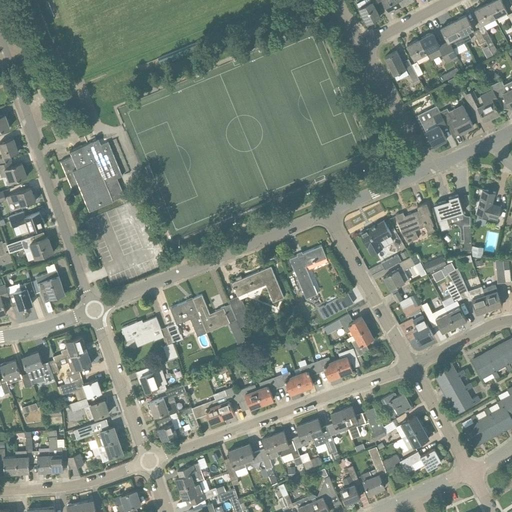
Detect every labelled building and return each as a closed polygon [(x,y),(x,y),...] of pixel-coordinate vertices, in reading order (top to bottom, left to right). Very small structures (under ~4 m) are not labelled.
[(379,3),(378,2),(376,0),(374,0),(372,2),(370,0),(364,0),(357,4),(359,9),(367,23),(380,16),(374,6),(379,3)] [(376,0),(378,2),(380,0),(381,0),(388,12),(401,5),(397,0),(376,0)] [(507,12),(500,0),(494,0),(487,4),(494,18),(507,12)] [(479,29),(485,40),(493,55),(498,53),(486,30),(497,24),(494,18),(487,4),(474,10),(482,25),(482,24),(484,27),(479,29)] [(466,15),(453,21),(464,42),(471,39),(468,32),(473,29),(466,15)] [(451,58),(456,55),(453,48),(464,43),(453,21),(441,28),(448,41),(443,44),(451,58)] [(480,43),(485,40),(479,29),(474,32),(480,43)] [(451,58),(443,44),(439,46),(432,32),(419,39),(427,53),(430,60),(442,54),(445,61),(451,58)] [(161,65),(167,63),(207,46),(206,43),(205,39),(158,59),(161,65)] [(414,60),(427,53),(419,39),(407,45),(414,60)] [(406,68),(396,51),(384,57),(394,75),(406,68)] [(417,62),(411,64),(413,69),(417,76),(423,73),(417,62)] [(407,72),(408,74),(413,83),(419,80),(417,76),(413,69),(407,72)] [(499,76),(494,72),(490,77),(496,81),(499,76)] [(445,73),(439,76),(443,83),(448,80),(445,73)] [(498,100),(505,97),(510,108),(511,106),(511,89),(507,92),(503,85),(501,80),(491,85),(493,89),(498,100)] [(480,96),(484,104),(481,105),(473,90),(467,93),(465,89),(462,90),(468,102),(476,119),(482,116),(484,121),(499,113),(495,105),(494,105),(493,103),(498,100),(493,89),(480,96)] [(440,112),(447,125),(448,125),(454,137),(461,134),(460,133),(473,126),(463,105),(453,109),(449,111),(447,108),(439,111),(440,112)] [(433,146),(446,139),(441,129),(447,125),(440,112),(434,115),(435,117),(421,123),(433,146)] [(5,114),(0,115),(0,130),(10,127),(5,114)] [(18,152),(13,138),(0,142),(0,146),(3,156),(0,157),(0,164),(11,160),(9,155),(18,152)] [(108,142),(107,142),(98,146),(96,139),(92,140),(93,141),(82,146),(84,151),(60,161),(67,177),(68,181),(75,197),(83,194),(89,210),(113,201),(113,200),(124,195),(117,177),(115,178),(108,163),(115,160),(108,142)] [(11,160),(0,164),(0,172),(2,177),(7,175),(9,182),(27,176),(23,165),(16,167),(15,165),(12,166),(11,160)] [(36,201),(31,187),(12,194),(7,196),(9,203),(12,202),(14,208),(21,206),(36,201)] [(495,192),(482,189),(476,213),(497,219),(497,220),(498,220),(502,206),(501,205),(501,207),(492,205),(495,192)] [(463,212),(458,195),(449,198),(449,200),(434,205),(441,227),(442,231),(450,228),(449,225),(451,224),(452,224),(452,222),(450,222),(449,219),(457,217),(456,214),(463,212)] [(415,231),(426,226),(427,231),(433,229),(432,225),(433,225),(429,215),(431,214),(426,203),(417,206),(419,211),(405,217),(403,212),(395,215),(403,236),(405,235),(407,242),(418,238),(415,231)] [(30,231),(44,226),(39,212),(25,217),(23,211),(9,216),(13,227),(19,225),(21,234),(30,231)] [(382,248),(379,241),(391,234),(385,223),(376,227),(375,225),(360,233),(367,247),(368,247),(372,254),(382,248)] [(471,255),(471,238),(470,229),(470,224),(463,225),(464,255),(471,255)] [(31,246),(35,258),(53,252),(48,237),(36,241),(33,235),(21,240),(24,249),(31,246)] [(321,245),(289,258),(305,298),(317,294),(305,264),(326,256),(321,245)] [(471,250),(471,255),(471,257),(482,258),(483,248),(472,246),(471,250)] [(403,260),(409,257),(405,251),(400,254),(403,260)] [(415,265),(421,262),(416,253),(410,257),(415,265)] [(398,254),(381,263),(385,270),(395,264),(401,261),(398,254)] [(443,256),(424,264),(427,272),(446,265),(443,256)] [(408,279),(406,273),(404,270),(415,265),(410,257),(409,257),(403,260),(399,262),(401,267),(383,277),(391,290),(404,283),(403,281),(408,279)] [(503,269),(504,269),(503,260),(495,260),(497,282),(504,282),(503,269)] [(284,298),(271,266),(242,278),(241,275),(235,277),(237,280),(232,282),(237,296),(247,292),(246,289),(264,282),(273,302),(284,298)] [(471,299),(476,314),(482,312),(489,309),(482,289),(481,286),(468,291),(457,267),(452,270),(448,272),(451,279),(451,280),(461,298),(466,296),(469,300),(471,299)] [(424,268),(418,271),(421,277),(427,274),(424,268)] [(65,293),(58,275),(56,270),(36,277),(38,283),(32,285),(35,293),(41,291),(44,300),(65,293)] [(454,301),(444,306),(454,326),(461,323),(467,320),(457,301),(461,298),(451,280),(446,282),(448,286),(446,287),(454,301)] [(35,293),(32,285),(31,281),(20,286),(21,290),(14,293),(19,309),(32,304),(30,296),(36,294),(35,293)] [(482,289),(489,309),(496,307),(502,305),(495,284),(482,289)] [(2,300),(9,297),(5,285),(0,286),(0,315),(6,313),(3,305),(4,305),(2,300)] [(348,293),(339,297),(335,300),(341,310),(353,303),(348,293)] [(421,303),(416,293),(410,296),(415,307),(421,303)] [(202,295),(193,299),(205,329),(227,319),(238,345),(245,341),(240,328),(230,304),(215,310),(215,311),(210,314),(202,295)] [(177,324),(190,318),(197,336),(207,332),(205,329),(193,299),(170,308),(174,317),(177,324)] [(230,304),(240,328),(246,325),(247,311),(242,301),(240,300),(230,304)] [(432,313),(427,302),(421,304),(433,326),(438,324),(442,333),(448,330),(448,329),(454,326),(444,306),(432,313)] [(420,343),(433,337),(421,311),(413,315),(420,328),(413,331),(420,343)] [(327,333),(342,324),(347,332),(351,330),(354,335),(367,327),(361,316),(352,321),(348,314),(339,319),(324,328),(327,333)] [(121,328),(127,340),(135,337),(138,346),(154,339),(151,331),(160,328),(156,317),(138,324),(137,321),(121,328)] [(176,324),(167,327),(173,343),(183,339),(176,324)] [(178,357),(173,343),(167,327),(161,329),(166,345),(165,346),(170,360),(178,357)] [(360,355),(369,351),(365,343),(373,338),(367,327),(354,335),(357,339),(352,342),(360,355)] [(66,341),(68,348),(61,350),(62,353),(53,356),(54,359),(48,361),(52,372),(53,373),(59,371),(56,362),(59,361),(59,359),(66,357),(86,350),(82,336),(66,341)] [(511,338),(506,342),(504,344),(503,343),(498,345),(499,346),(508,363),(511,360),(511,337),(511,338)] [(296,347),(293,339),(285,342),(288,350),(296,347)] [(495,370),(496,370),(504,365),(508,371),(511,369),(508,363),(499,346),(490,351),(490,350),(485,352),(486,353),(495,370)] [(245,347),(238,349),(241,356),(248,353),(245,347)] [(354,367),(360,365),(357,358),(356,357),(353,348),(339,353),(341,358),(335,360),(341,374),(352,370),(350,364),(352,363),(354,367)] [(68,378),(70,382),(70,383),(82,378),(79,368),(91,364),(86,350),(66,357),(71,371),(66,372),(68,376),(68,378)] [(52,372),(48,361),(43,363),(38,351),(22,357),(28,373),(32,385),(34,384),(33,381),(39,378),(35,367),(39,365),(42,375),(43,375),(45,382),(54,379),(52,372)] [(495,370),(486,353),(477,358),(477,357),(472,360),(482,378),(491,372),(495,378),(499,376),(496,370),(495,370)] [(322,359),(314,362),(317,372),(325,369),(329,379),(341,374),(335,360),(330,362),(328,357),(322,359)] [(1,367),(5,379),(20,374),(15,360),(1,365),(1,367)] [(235,364),(237,370),(244,368),(241,361),(235,364)] [(310,375),(317,372),(314,362),(299,368),(301,373),(296,375),(301,389),(313,384),(310,375)] [(165,390),(159,374),(164,372),(160,363),(139,371),(141,376),(140,377),(145,392),(156,388),(158,393),(165,390)] [(437,377),(442,386),(459,376),(459,377),(464,374),(462,370),(457,373),(451,363),(434,373),(436,378),(437,377)] [(0,385),(1,385),(5,394),(10,392),(7,384),(5,379),(1,367),(0,367),(0,385)] [(272,371),(275,377),(274,377),(278,387),(286,384),(290,393),(301,389),(296,375),(291,376),(289,372),(282,374),(280,368),(272,371)] [(22,378),(25,388),(32,385),(28,373),(21,375),(22,378)] [(445,390),(449,399),(466,390),(472,387),(470,383),(464,386),(459,377),(459,376),(442,386),(441,386),(444,391),(445,390)] [(262,387),(256,389),(262,404),(273,399),(270,390),(278,387),(274,377),(260,383),(262,387)] [(70,383),(70,382),(65,384),(59,386),(62,395),(75,390),(85,387),(88,397),(102,392),(101,392),(97,380),(97,379),(84,383),(82,378),(70,383)] [(175,403),(173,396),(186,392),(183,384),(165,391),(167,397),(150,403),(154,416),(168,411),(166,406),(175,403)] [(235,392),(239,401),(246,398),(250,408),(262,404),(256,389),(254,385),(250,386),(236,392),(235,392)] [(216,399),(218,404),(223,418),(234,414),(231,404),(239,401),(235,392),(236,392),(234,386),(224,389),(224,390),(214,394),(216,399)] [(511,396),(501,401),(511,418),(511,417),(511,389),(511,388),(507,390),(511,396)] [(471,399),(466,390),(449,399),(448,399),(451,404),(452,403),(457,412),(456,413),(479,400),(477,396),(471,399)] [(412,409),(410,406),(412,405),(411,405),(404,392),(395,397),(393,393),(394,393),(394,392),(381,399),(384,405),(385,405),(392,416),(403,410),(405,413),(412,409)] [(89,405),(86,398),(70,404),(72,411),(85,407),(89,405)] [(211,422),(223,418),(218,404),(216,399),(196,407),(199,416),(207,413),(211,422)] [(104,400),(91,404),(96,418),(109,413),(104,400)] [(511,419),(511,418),(501,401),(497,403),(500,409),(491,414),(500,430),(500,431),(505,429),(504,428),(511,423),(511,419)] [(36,402),(22,407),(24,413),(38,408),(36,402)] [(347,424),(352,438),(360,435),(357,426),(366,423),(362,412),(355,415),(352,406),(351,406),(341,410),(346,424),(347,424)] [(53,416),(62,415),(61,407),(52,408),(53,416)] [(199,427),(195,417),(192,407),(183,410),(191,430),(199,427)] [(379,416),(376,417),(373,408),(365,411),(373,432),(382,426),(383,426),(379,416)] [(491,435),(500,430),(491,414),(488,408),(484,410),(487,416),(478,421),(487,438),(487,439),(492,436),(491,435)] [(341,426),(346,424),(341,410),(331,414),(331,413),(330,414),(334,423),(328,425),(332,435),(339,433),(343,431),(341,426)] [(402,437),(422,426),(422,425),(420,420),(419,421),(416,415),(401,423),(401,424),(396,427),(402,437)] [(478,442),(487,438),(478,421),(475,416),(471,418),(474,423),(464,428),(474,446),(479,443),(478,442)] [(331,435),(332,435),(328,425),(321,428),(318,418),(317,419),(307,423),(312,437),(316,446),(325,443),(329,454),(330,454),(337,451),(333,440),(331,435)] [(172,422),(158,427),(163,440),(177,435),(176,435),(184,432),(182,426),(174,429),(172,422)] [(293,438),(297,448),(309,444),(307,439),(312,437),(307,423),(297,426),(296,426),(300,435),(293,438)] [(89,426),(72,429),(73,435),(90,432),(89,426)] [(105,444),(118,440),(113,426),(107,428),(107,427),(93,431),(95,439),(103,437),(105,444)] [(386,434),(382,426),(373,432),(372,432),(375,440),(386,434)] [(422,426),(402,437),(408,449),(429,438),(425,432),(426,432),(424,427),(423,428),(422,426)] [(49,437),(50,456),(50,471),(63,470),(63,461),(67,460),(67,457),(66,447),(57,447),(56,430),(48,430),(49,437)] [(273,435),(280,454),(285,452),(285,453),(290,451),(294,459),(300,457),(297,448),(293,438),(287,440),(284,431),(283,431),(273,435)] [(263,460),(266,469),(271,467),(272,467),(269,458),(280,454),(273,435),(263,439),(262,439),(265,448),(259,450),(263,460)] [(29,463),(33,463),(32,451),(32,437),(31,437),(26,437),(26,452),(15,452),(15,458),(16,458),(16,473),(29,472),(29,463)] [(98,447),(100,454),(103,462),(117,457),(116,455),(123,453),(118,440),(105,444),(98,447)] [(249,444),(239,447),(244,462),(246,467),(251,465),(263,460),(259,450),(253,453),(249,443),(249,444)] [(365,449),(363,443),(355,446),(357,452),(365,449)] [(376,469),(379,475),(386,472),(385,469),(382,462),(376,446),(368,449),(376,469)] [(246,467),(244,462),(239,447),(228,451),(231,460),(224,463),(228,473),(231,481),(237,479),(235,471),(240,469),(246,467)] [(414,468),(411,464),(421,459),(427,470),(428,469),(437,464),(438,464),(440,463),(436,456),(438,455),(434,448),(421,455),(418,451),(400,461),(406,472),(414,468)] [(5,449),(0,449),(0,460),(3,460),(4,474),(5,474),(5,473),(16,473),(16,458),(15,458),(5,458),(5,449)] [(39,471),(50,471),(50,456),(39,456),(39,451),(32,451),(33,463),(37,463),(38,472),(39,472),(39,471)] [(340,460),(337,451),(330,454),(333,462),(340,460)] [(67,457),(67,460),(68,469),(84,464),(80,453),(67,457)] [(382,462),(385,469),(394,464),(400,461),(396,454),(382,462)] [(201,467),(207,465),(205,457),(199,459),(201,467)] [(319,457),(302,462),(305,472),(322,467),(319,457)] [(177,463),(179,469),(186,466),(184,460),(177,463)] [(199,482),(199,481),(204,479),(198,462),(186,466),(179,469),(178,469),(178,470),(180,476),(176,478),(180,488),(199,482)] [(397,470),(394,464),(385,469),(386,472),(387,475),(397,470)] [(346,503),(360,497),(354,484),(359,482),(352,465),(347,468),(350,475),(351,476),(343,479),(346,487),(341,489),(346,503)] [(384,487),(379,475),(372,477),(369,471),(361,475),(369,494),(369,493),(384,487)] [(329,476),(325,477),(317,496),(315,495),(312,494),(310,494),(309,495),(309,496),(308,496),(310,502),(311,501),(315,511),(326,511),(329,511),(326,502),(333,499),(330,493),(334,491),(335,492),(336,491),(329,476)] [(183,499),(184,499),(193,496),(195,502),(205,499),(217,495),(218,494),(216,487),(203,492),(201,487),(199,482),(180,488),(184,499),(183,499)] [(283,496),(288,508),(293,506),(283,483),(278,485),(283,496)] [(224,492),(222,486),(216,488),(218,494),(224,492)] [(234,511),(242,511),(239,502),(237,498),(234,489),(218,494),(217,495),(219,499),(229,495),(230,498),(234,511)] [(114,498),(115,503),(118,511),(135,511),(138,511),(136,506),(141,504),(136,490),(114,498)] [(283,496),(278,498),(283,510),(288,508),(283,496)] [(315,511),(311,501),(310,502),(308,496),(296,501),(298,507),(300,511),(315,511)] [(81,511),(104,511),(103,511),(95,511),(93,499),(80,502),(81,511)] [(66,505),(67,511),(81,511),(80,502),(66,505)] [(215,511),(214,510),(212,503),(201,507),(202,507),(188,511),(215,511)]
